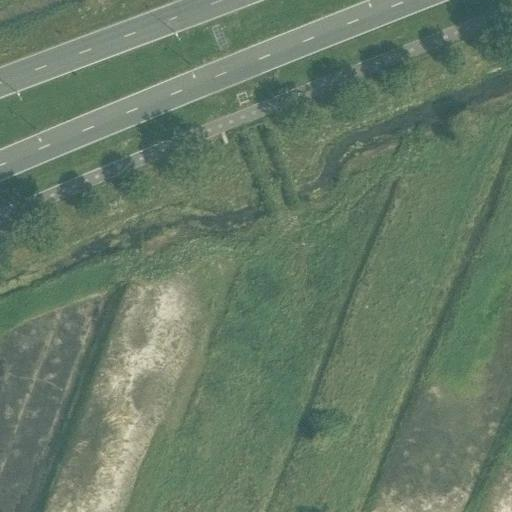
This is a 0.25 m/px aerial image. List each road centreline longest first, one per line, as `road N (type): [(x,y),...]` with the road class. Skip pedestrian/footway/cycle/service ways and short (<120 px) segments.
road 1 (secondary): [(0,167),(409,0)]
road 2 (secondary): [(221,0),(0,83)]
